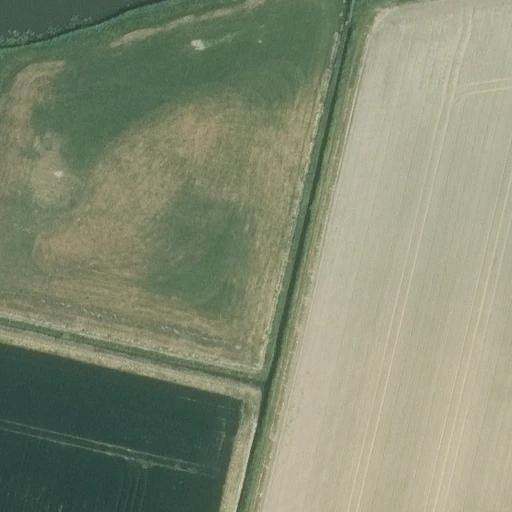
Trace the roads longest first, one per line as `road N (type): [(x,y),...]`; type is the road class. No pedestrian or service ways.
road 1 (track): [(368,7),(251,511)]
road 2 (track): [(413,0),(297,18),(225,50),(134,125),(0,258)]
road 3 (track): [(0,339),(252,397),(225,511)]
